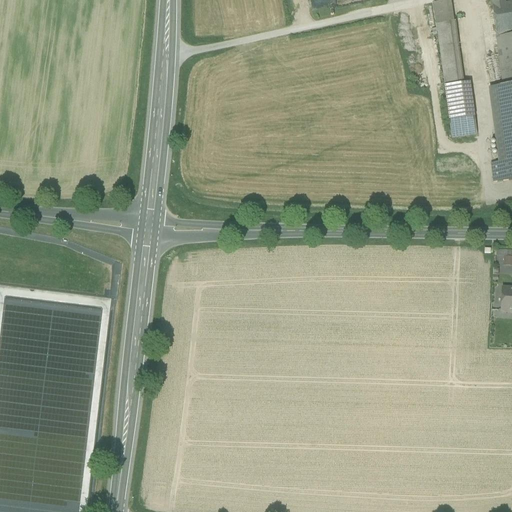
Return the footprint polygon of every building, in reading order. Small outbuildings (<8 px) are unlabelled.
[(511,4),(505,5),(503,0),(491,0),(496,35),(511,31),(511,4)] [(454,23),(436,25),(438,38),(456,36),(454,23)] [(511,31),(496,35),(503,87),(511,86),(511,31)] [(456,36),(438,38),(444,87),(462,85),(456,36)] [(444,87),(447,110),(473,106),(470,84),(462,85),(444,87)] [(511,86),(503,87),(490,89),(500,164),(490,165),(493,184),(511,180),(511,86)] [(473,106),(447,110),(451,139),(477,136),(473,106)] [(511,256),(502,256),(502,266),(511,265),(511,256)] [(511,289),(501,288),(501,312),(511,313),(511,289)] [(47,311),(48,305),(5,300),(4,309),(14,310),(14,314),(20,315),(34,316),(35,310),(47,311)] [(100,338),(101,310),(88,310),(88,320),(97,321),(97,329),(90,329),(90,338),(100,338)]
